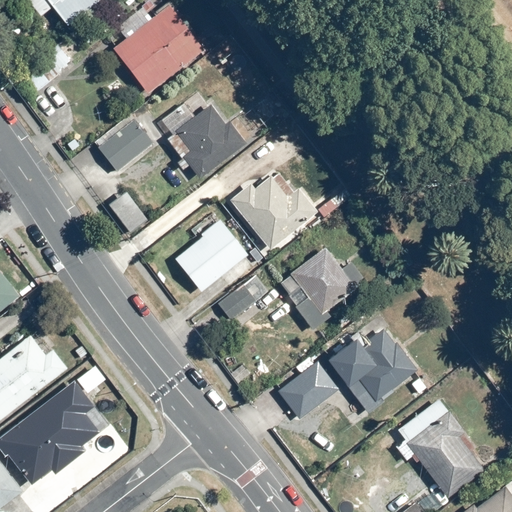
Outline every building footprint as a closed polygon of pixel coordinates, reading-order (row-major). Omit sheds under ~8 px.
[(97,0),(48,0),(68,24),(97,0)] [(201,47),(163,2),(110,46),(149,91),(201,47)] [(71,59),(53,39),(13,76),(32,96),(71,59)] [(228,117),(224,121),(208,102),(165,138),(199,178),(242,142),(246,138),(228,117)] [(153,143),(135,119),(120,131),(115,125),(95,140),(118,170),(153,143)] [(292,187),(281,174),(279,176),(271,166),(230,199),(269,248),(316,210),(295,184),(292,187)] [(149,220),(127,190),(110,202),(132,233),(149,220)] [(204,291),(243,258),(249,265),(253,261),(255,264),(262,258),(252,246),(247,251),(221,219),(176,257),(204,291)] [(278,280),(309,321),(314,328),(331,315),(326,308),(354,288),(323,246),(278,280)] [(0,309),(20,295),(0,269),(0,309)] [(269,289),(255,272),(219,303),(233,319),(269,289)] [(299,420),(347,383),(369,413),(397,391),(394,387),(416,368),(372,314),(313,361),(308,354),(292,366),(299,374),(277,391),(299,420)] [(47,355),(31,334),(0,358),(0,418),(67,367),(54,349),(47,355)] [(96,363),(74,380),(0,435),(0,440),(33,483),(52,469),(55,473),(85,451),(81,446),(108,426),(84,394),(106,377),(96,363)] [(481,467),(437,414),(427,403),(413,415),(397,428),(406,440),(397,447),(406,457),(412,452),(448,495),(481,467)] [(0,507),(24,488),(0,458),(0,507)] [(511,511),(511,473),(511,472),(458,511),(511,511)] [(421,511),(413,502),(401,511),(421,511)]
